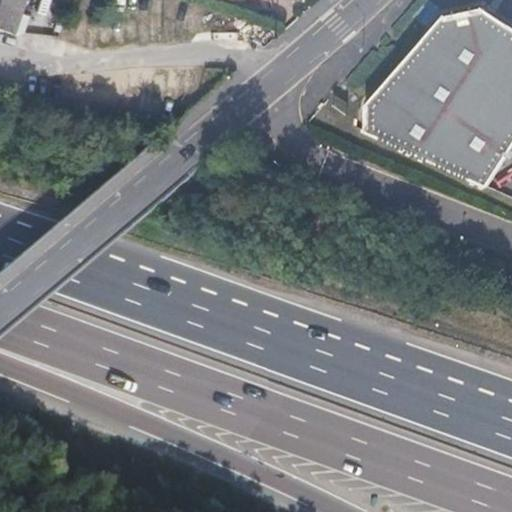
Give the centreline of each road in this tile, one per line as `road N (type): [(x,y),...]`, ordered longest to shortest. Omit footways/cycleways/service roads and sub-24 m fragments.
road 1 (motorway): [(511,420),(0,235)]
road 2 (motorway): [(0,318),(511,502)]
road 3 (tertiary): [(362,0),(0,301)]
road 4 (motorway): [(0,368),(122,413),(316,511)]
